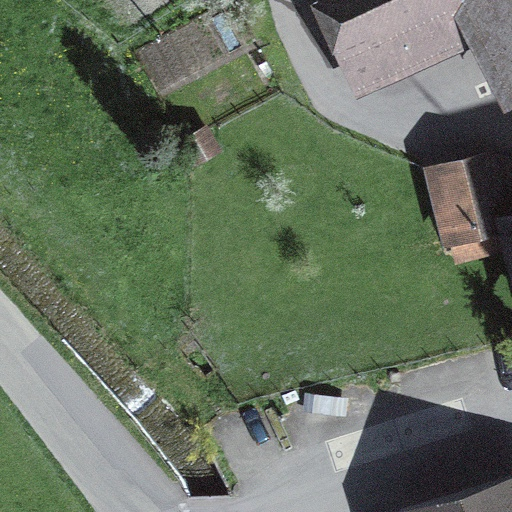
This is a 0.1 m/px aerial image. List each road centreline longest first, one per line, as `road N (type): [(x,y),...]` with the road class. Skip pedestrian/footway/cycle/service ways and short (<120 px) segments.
road 1 (unclassified): [(297,511),(511,437)]
road 2 (tertiary): [(0,335),(137,511)]
